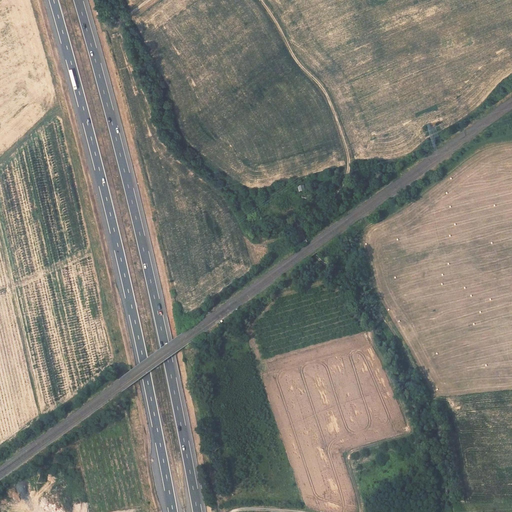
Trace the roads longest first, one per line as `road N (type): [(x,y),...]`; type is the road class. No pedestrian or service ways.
road 1 (track): [(259,0),(326,93),(349,161),(342,186),(303,217),(303,236),(328,265),(362,269),(437,417),(453,511)]
road 2 (motorway): [(53,0),(119,251),(172,511)]
road 3 (motorway): [(197,511),(142,244),(78,0)]
road 4 (track): [(361,511),(348,453),(411,429),(369,334),(381,317)]
